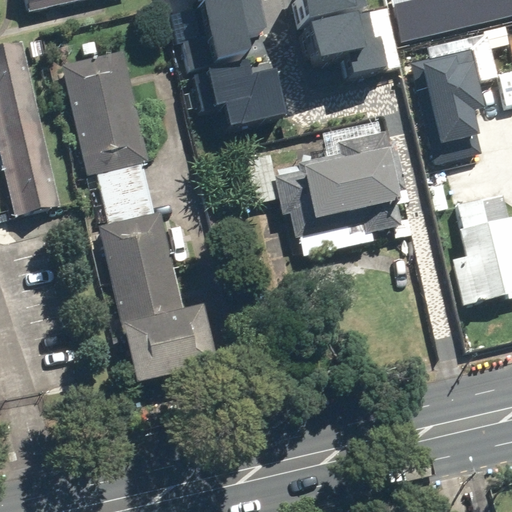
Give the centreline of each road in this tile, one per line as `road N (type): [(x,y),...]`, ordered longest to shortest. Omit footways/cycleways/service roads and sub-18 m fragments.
road 1 (residential): [(456,414),(383,96),(305,104),(294,98),(267,0)]
road 2 (primary): [(59,511),(456,414)]
road 3 (residential): [(0,342),(46,511)]
